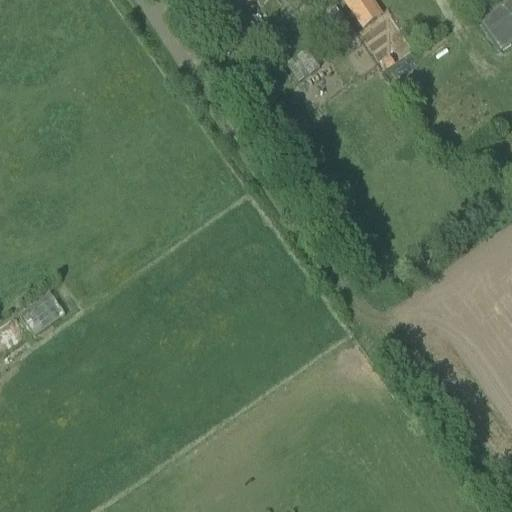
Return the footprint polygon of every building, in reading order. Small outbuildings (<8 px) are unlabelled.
[(195,0),(182,8),(202,38),(214,31),(212,27),(254,0),(195,0)] [(340,0),(363,32),(383,17),(371,0),(340,0)] [(501,55),(511,47),(511,3),(481,25),(501,55)] [(393,30),(408,23),(400,5),(384,12),(393,30)] [(257,58),(252,62),(260,73),(278,60),(274,52),(260,61),(257,58)] [(34,336),(64,315),(50,295),(20,316),(34,336)]
